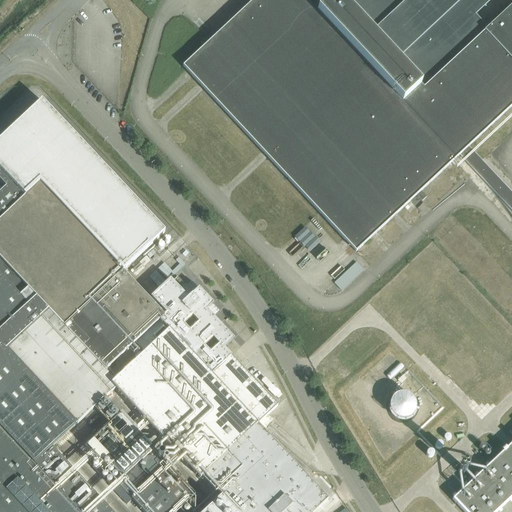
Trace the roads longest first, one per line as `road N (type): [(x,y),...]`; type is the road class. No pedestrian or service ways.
road 1 (unclassified): [(372,511),(217,248),(27,43)]
road 2 (unknown): [(296,377),(357,320),(375,318),(480,428)]
